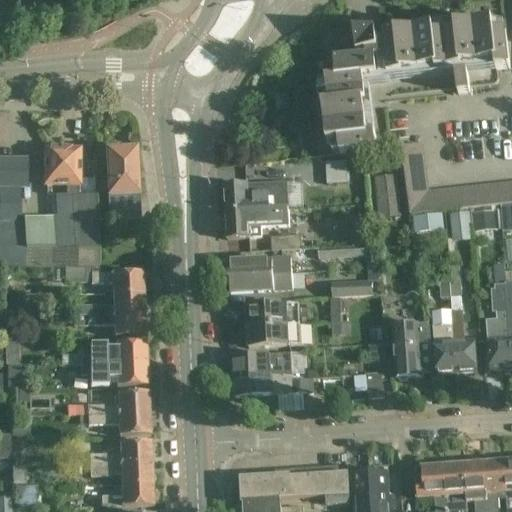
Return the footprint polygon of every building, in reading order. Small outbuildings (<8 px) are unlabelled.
[(339,145),(341,157),(378,152),(376,138),(369,139),(365,106),(368,105),(365,81),(496,67),(496,72),(510,71),(506,34),(494,35),(493,25),(396,35),(397,41),(378,43),(376,34),(355,36),(359,62),(336,65),(337,83),(327,85),(330,108),(325,108),(329,146),(339,145)] [(469,78),(459,79),(461,96),(470,95),(469,78)] [(402,149),(402,151),(403,161),(424,159),(423,147),(402,149)] [(46,188),(67,188),(67,196),(78,197),(78,154),(69,154),(69,153),(46,153),(46,188)] [(137,153),(107,154),(110,224),(140,223),(137,153)] [(0,223),(1,224),(21,220),(21,190),(29,190),(29,159),(0,159),(0,223)] [(426,171),(424,159),(403,161),(405,173),(426,171)] [(348,186),(347,163),(326,165),(328,187),(348,186)] [(399,209),(396,168),(376,170),(379,211),(399,209)] [(427,183),(426,171),(405,173),(407,185),(427,183)] [(429,195),(427,183),(407,185),(411,218),(429,195)] [(511,185),(502,187),(504,208),(511,207),(511,185)] [(225,187),(227,216),(289,213),(305,212),(304,190),(269,192),(269,196),(249,198),(248,186),(225,187)] [(503,208),(504,208),(502,187),(490,188),(492,209),(503,208)] [(477,190),(480,211),(492,209),(490,188),(477,190)] [(472,212),(480,211),(477,190),(465,191),(468,212),(472,212)] [(453,192),(456,213),(468,212),(465,191),(453,192)] [(444,215),(456,213),(453,192),(441,193),(444,215)] [(441,193),(429,195),(411,218),(442,215),(444,215),(441,193)] [(1,224),(4,272),(66,273),(79,272),(78,252),(99,252),(97,197),(78,197),(67,196),(50,196),(51,219),(21,220),(1,224)] [(305,212),(289,213),(227,216),(228,243),(251,241),(250,230),(306,227),(305,212)] [(475,235),(498,233),(496,214),(474,216),(475,235)] [(370,245),(369,215),(351,215),(352,245),(370,245)] [(473,242),(470,215),(449,217),(452,245),(473,242)] [(443,217),(413,220),(415,236),(445,233),(443,217)] [(273,251),(302,250),(301,241),(301,236),(272,238),(273,251)] [(319,259),(367,255),(368,265),(378,265),(375,245),(344,247),(318,249),(319,259)] [(100,272),(99,252),(78,252),(79,272),(85,273),(100,272)] [(229,260),(229,264),(230,278),(292,276),(291,257),(229,260)] [(85,273),(79,272),(66,273),(67,286),(85,286),(85,273)] [(62,273),(51,273),(51,283),(62,283),(62,273)] [(144,298),(144,295),(146,293),(146,289),(143,286),(143,276),(91,277),(92,288),(112,288),(113,299),(144,298)] [(293,294),(292,276),(230,278),(231,296),(293,294)] [(449,284),(451,299),(452,314),(453,328),(454,328),(457,377),(478,375),(476,344),(465,345),(459,283),(449,284)] [(370,299),(370,284),(332,285),(332,299),(370,299)] [(442,300),(451,299),(449,284),(441,284),(442,300)] [(511,373),(511,370),(508,324),(506,288),(497,288),(499,314),(501,314),(501,322),(488,323),(491,374),(511,373)] [(5,298),(5,312),(17,312),(17,298),(5,298)] [(146,301),(144,299),(144,298),(113,299),(113,309),(74,311),(75,320),(93,320),(145,318),(145,309),(147,307),(146,301)] [(341,327),(340,302),(331,302),(333,327),(340,327),(341,327)] [(249,331),(300,329),(299,308),(248,311),(249,331)] [(457,377),(454,328),(453,328),(452,314),(433,316),(434,329),(437,378),(457,377)] [(146,340),(146,337),(148,335),(148,330),(146,328),(145,318),(93,320),(75,320),(75,330),(114,330),(114,341),(146,340)] [(28,336),(28,321),(15,321),(11,321),(12,336),(28,336)] [(428,328),(421,329),(421,326),(406,327),(408,348),(394,349),(397,381),(418,379),(418,377),(435,375),(430,329),(428,330),(428,328)] [(333,327),(333,339),(342,338),(341,327),(340,327),(333,327)] [(249,331),(250,352),(301,350),(300,329),(249,331)] [(16,357),(16,344),(7,344),(7,357),(16,357)] [(81,360),(82,370),(96,370),(148,368),(147,358),(149,356),(149,351),(147,349),(147,346),(115,348),(115,351),(108,351),(107,347),(90,348),(90,360),(81,360)] [(370,351),(371,365),(387,364),(386,350),(370,351)] [(267,358),(234,360),(235,383),(276,379),(275,374),(280,374),(281,379),(293,378),(292,356),(267,358)] [(116,389),(116,391),(149,390),(149,387),(150,385),(150,380),(148,378),(148,368),(96,370),(82,370),(82,379),(91,379),(91,390),(116,389)] [(236,400),(244,400),(244,408),(254,408),(254,399),(279,397),(280,416),(304,414),(303,395),(307,395),(307,398),(315,397),(314,382),(293,383),(293,378),(281,379),(280,374),(275,374),(276,379),(235,383),(236,400)] [(369,402),(385,401),(382,377),(365,378),(369,402)] [(8,391),(20,392),(21,380),(9,380),(8,391)] [(19,408),(20,392),(10,392),(9,408),(19,408)] [(98,419),(150,418),(149,408),(151,406),(151,401),(149,399),(149,396),(117,397),(117,409),(79,409),(79,419),(88,419),(98,419)] [(152,430),(150,428),(150,418),(98,419),(88,419),(89,429),(98,429),(118,429),(119,440),(151,440),(151,436),(153,435),(152,430)] [(15,425),(14,440),(32,441),(33,425),(15,425)] [(10,460),(9,438),(0,438),(0,440),(1,460),(10,460)] [(22,442),(11,443),(11,455),(22,455),(22,442)] [(92,469),(100,469),(152,468),(152,457),(153,455),(153,451),(151,448),(151,446),(119,447),(119,458),(91,459),(92,469)] [(497,464),(495,466),(486,467),(489,511),(501,511),(501,502),(508,501),(505,465),(505,463),(497,464)] [(468,511),(468,505),(465,468),(465,466),(457,467),(455,469),(446,470),(448,511),(468,511)] [(489,511),(486,467),(474,468),(472,466),(465,466),(465,468),(468,505),(477,504),(477,511),(489,511)] [(23,468),(11,469),(12,484),(24,483),(23,468)] [(121,489),(153,488),(153,486),(155,484),(155,480),(152,477),(152,468),(100,469),(92,469),(92,481),(110,481),(110,479),(121,479),(121,489)] [(247,504),(281,503),(327,501),(350,500),(348,468),(244,475),(245,504),(247,504)] [(448,511),(446,470),(435,471),(434,469),(423,469),(423,471),(416,472),(419,503),(436,501),(436,511),(448,511)] [(390,499),(388,474),(371,475),(373,511),(395,511),(395,498),(390,499)] [(355,511),(373,511),(371,475),(353,476),(355,511)] [(17,511),(39,511),(40,488),(18,488),(17,511)] [(155,493),(153,490),(153,488),(121,489),(121,500),(101,501),(101,511),(154,510),(153,500),(155,498),(155,493)] [(350,500),(327,501),(327,509),(350,508),(350,500)] [(282,511),(281,503),(247,504),(246,511),(306,511),(282,511)]
